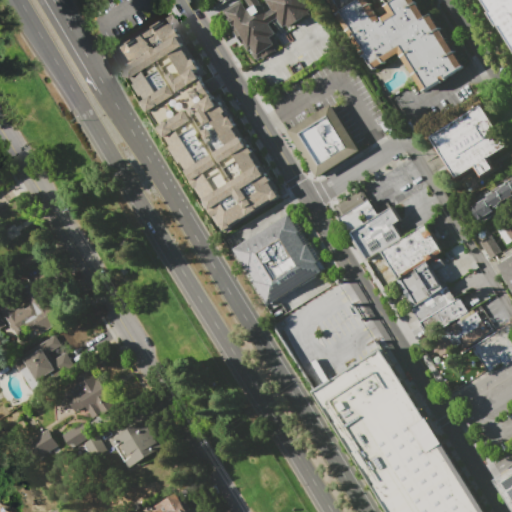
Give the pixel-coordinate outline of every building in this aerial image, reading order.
[(308,0),(316,13),(288,30),(282,19),(273,24),(280,34),(276,36),(283,47),(255,64),(224,12),(242,1),(247,10),(253,7),(248,0),(218,0),(217,1),(216,0),(308,0)] [(332,0),(415,0),(425,16),(430,13),(465,68),(424,93),(399,54),(373,71),(365,57),(358,62),(331,17),(340,11),(332,0)] [(511,0),(484,0),(492,11),(511,43),(511,0)] [(210,90),(198,71),(201,69),(185,43),(187,41),(173,18),(170,20),(166,12),(113,46),(117,52),(114,54),(150,112),(151,111),(173,145),(170,147),(218,225),(220,224),(224,231),(280,196),(276,190),(277,189),(222,100),(218,103),(210,90)] [(270,24),(281,45),(289,40),(278,20),(270,24)] [(334,104),(290,131),(320,178),(363,151),(334,104)] [(484,106),(509,147),(490,159),(497,170),(484,177),(477,166),(458,177),(433,136),(484,106)] [(511,180),(470,207),(478,219),(511,198),(511,180)] [(372,200),(343,217),(353,233),(369,260),(404,238),(396,225),(402,221),(394,207),(381,214),(372,200)] [(233,251),(291,215),(301,232),(299,233),(306,245),(309,244),(325,271),(268,306),(233,251)] [(429,225),(437,239),(377,274),(369,260),(404,238),(429,225)] [(479,241),(489,258),(501,251),(490,235),(479,241)] [(437,239),(377,274),(384,288),(429,262),(445,252),(437,239)] [(511,257),(500,265),(504,272),(502,273),(511,288),(511,257)] [(384,288),(400,316),(413,308),(445,289),(429,262),(384,288)] [(18,335),(8,321),(0,326),(0,316),(4,313),(0,307),(0,305),(9,300),(16,311),(24,306),(25,309),(33,304),(23,289),(36,281),(43,293),(40,294),(51,311),(49,312),(57,325),(42,334),(38,328),(33,331),(29,325),(23,328),(25,331),(18,335)] [(445,289),(449,287),(453,294),(457,292),(461,298),(421,322),(413,308),(445,289)] [(461,298),(468,312),(429,335),(421,322),(461,298)] [(478,311),(490,331),(468,343),(458,324),(478,311)] [(454,330),(463,344),(441,357),(432,343),(454,330)] [(13,361),(53,337),(59,347),(49,353),(53,361),(64,354),(71,367),(41,386),(28,365),(19,370),(13,361)] [(435,369),(448,393),(489,370),(476,346),(435,369)] [(92,369),(115,405),(94,418),(87,407),(77,413),(67,398),(74,393),(68,384),(92,369)] [(340,432),(347,445),(354,441),(393,503),(397,500),(404,511),(442,511),(450,507),(453,511),(455,511),(482,496),(412,384),(388,399),(391,406),(358,427),(355,423),(340,432)] [(112,439),(129,468),(162,448),(145,419),(112,439)] [(64,435),(82,423),(92,437),(73,449),(64,435)] [(60,445),(42,457),(32,441),(50,429),(60,445)] [(108,449),(97,434),(84,444),(95,458),(108,449)] [(511,499),(501,482),(511,475),(511,499)] [(152,511),(151,509),(173,495),(178,502),(183,499),(190,510),(187,511),(152,511)]
